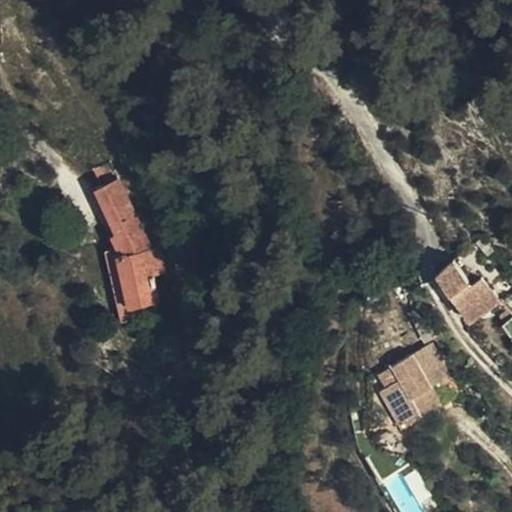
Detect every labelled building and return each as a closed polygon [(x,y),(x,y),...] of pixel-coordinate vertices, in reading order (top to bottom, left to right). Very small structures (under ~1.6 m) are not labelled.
[(100,150),(84,156),(91,170),(79,174),(104,235),(94,239),(113,294),(112,306),(137,304),(134,286),(150,284),(146,261),(159,260),(155,238),(140,242),(100,150)] [(440,283),(473,332),(488,320),(473,298),(456,271),(440,283)] [(488,320),(495,316),(486,303),(480,293),(473,298),(488,320)] [(409,372),(441,423),(446,419),(435,401),(439,397),(430,382),(436,377),(426,361),(409,372)] [(404,447),(441,423),(409,372),(375,394),(404,447)] [(43,492),(42,509),(50,506),(51,508),(63,509),(64,494),(43,492)]
